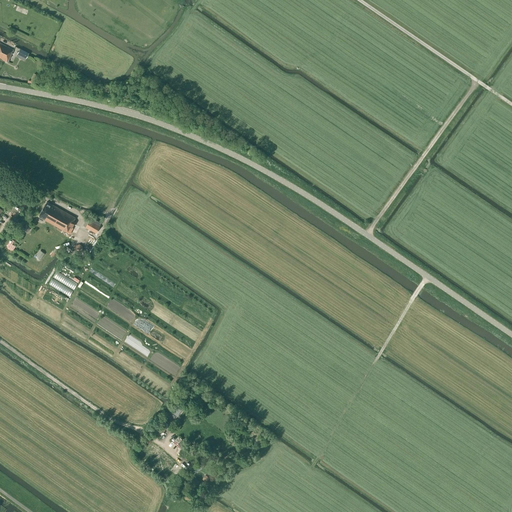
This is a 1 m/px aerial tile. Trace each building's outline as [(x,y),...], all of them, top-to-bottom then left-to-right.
[(13,50),(0,43),(0,59),(7,63),(7,61),(8,62),(9,61),(8,60),(13,50)] [(26,59),(29,53),(20,49),(17,54),(26,59)] [(46,202),(38,217),(68,234),(70,229),(71,230),(75,223),(73,222),(75,218),(46,202)] [(89,221),(85,227),(87,229),(96,233),(100,227),(99,226),(89,221)] [(9,241),(6,246),(13,250),(16,244),(9,241)] [(72,248),(72,249),(72,251),(73,252),(75,251),(78,253),(81,252),(83,249),(82,246),(79,244),(76,245),(74,248),(72,248)] [(49,284),(70,296),(78,282),(57,271),(53,278),(53,277),(49,284)] [(184,409),(179,405),(173,413),(177,416),(184,409)] [(176,442),(175,440),(173,442),(183,450),(186,446),(184,445),(183,447),(183,444),(182,441),(180,439),(178,440),(176,442)] [(151,442),(141,456),(146,460),(148,458),(154,463),(152,465),(164,474),(167,470),(168,471),(175,462),(171,458),(169,460),(158,451),(160,449),(151,442)] [(178,453),(186,459),(189,454),(181,449),(178,453)]
